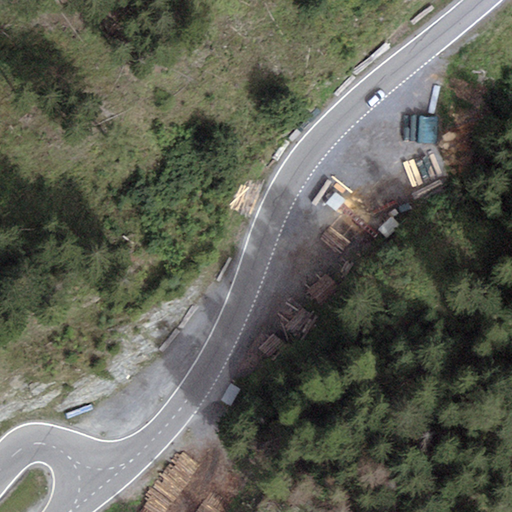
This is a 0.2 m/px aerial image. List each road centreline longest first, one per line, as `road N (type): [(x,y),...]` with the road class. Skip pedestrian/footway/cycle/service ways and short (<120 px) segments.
road 1 (tertiary): [(482,0),(342,115),(296,167),(199,382),(106,478)]
road 2 (tertiary): [(106,478),(44,446),(17,453),(0,473)]
